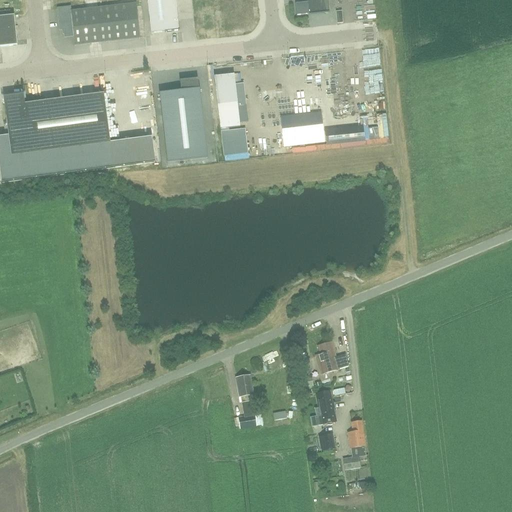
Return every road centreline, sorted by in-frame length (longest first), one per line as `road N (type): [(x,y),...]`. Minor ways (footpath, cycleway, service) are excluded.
road 1 (unclassified): [(0,449),(511,235)]
road 2 (unclassified): [(43,72),(277,44)]
